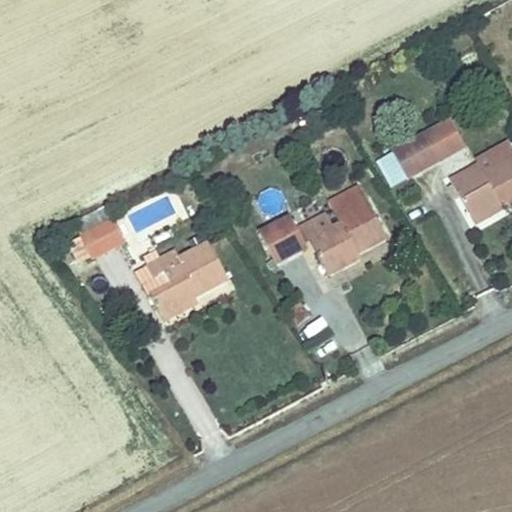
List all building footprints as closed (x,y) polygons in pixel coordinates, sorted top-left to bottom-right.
[(449,121),(393,153),(410,180),(463,148),(449,121)] [(474,164),(447,180),(469,219),(499,201),(503,208),(511,202),(511,156),(480,174),(474,164)] [(288,210),(278,187),(255,198),(265,220),(288,210)] [(322,215),(309,222),(326,251),(317,256),(328,275),(353,260),(350,253),(382,234),(364,200),(333,217),(338,226),(330,230),(322,215)] [(114,220),(84,235),(95,258),(125,243),(114,220)] [(292,220),(263,235),(279,266),(309,251),(292,220)] [(173,250),(146,264),(155,279),(163,276),(168,286),(150,296),(162,316),(226,279),(206,242),(177,258),(173,250)] [(286,311),(297,327),(310,318),(299,302),(286,311)]
